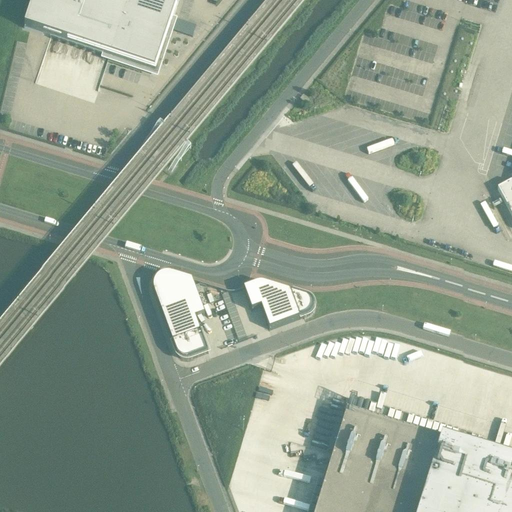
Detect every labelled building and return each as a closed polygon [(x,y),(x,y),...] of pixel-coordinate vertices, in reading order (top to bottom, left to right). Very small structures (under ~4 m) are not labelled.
[(34,0),(24,31),(110,60),(125,16),(168,31),(178,0),(34,0)] [(303,98),(300,102),(306,107),(309,103),(303,98)] [(511,183),(497,190),(508,211),(511,217),(511,183)] [(154,289),(153,291),(154,293),(154,296),(176,355),(178,359),(181,361),(184,362),(188,363),(189,363),(191,362),(208,356),(196,322),(205,318),(192,283),(172,277),(169,277),(167,277),(165,277),(162,278),(160,279),(158,280),(156,282),(155,284),(154,286),(154,289)] [(257,287),(244,292),(252,314),(261,311),(270,333),(301,322),(307,319),(309,319),(311,317),(312,316),(313,314),(314,312),(314,310),(314,308),(314,306),(313,305),(312,303),(310,302),(309,301),(307,300),(264,287),(263,286),(261,286),(260,286),(259,287),(257,287)] [(511,511),(511,464),(346,413),(316,511),(511,511)]
